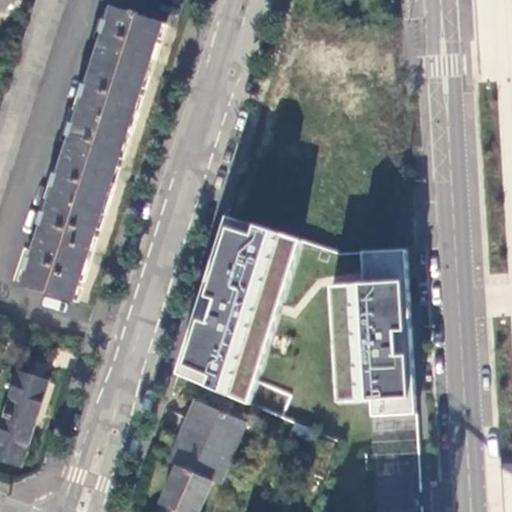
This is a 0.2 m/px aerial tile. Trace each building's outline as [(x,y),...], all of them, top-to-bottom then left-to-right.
[(0,200),(65,0),(36,0),(0,111),(0,200)] [(14,0),(0,0),(0,8),(1,10),(14,0)] [(25,285),(75,301),(89,258),(118,170),(151,65),(164,26),(114,10),(110,23),(105,21),(101,34),(106,36),(89,87),(84,86),(80,99),(85,100),(77,126),(72,124),(68,137),(73,138),(61,175),(56,174),(52,187),(56,188),(48,214),(43,213),(39,225),(44,226),(33,260),(29,258),(25,270),(29,272),(25,285)] [(302,243),(230,219),(177,378),(251,403),(302,243)] [(410,278),(409,251),(367,254),(368,285),(329,289),(337,406),(374,405),(375,417),(416,416),(414,377),(411,301),(410,278)] [(0,434),(0,458),(22,466),(49,384),(20,374),(0,434)] [(213,482),(220,484),(245,425),(202,406),(189,434),(184,432),(171,463),(178,466),(213,482)] [(200,511),(213,482),(178,466),(161,503),(181,511),(200,511)]
